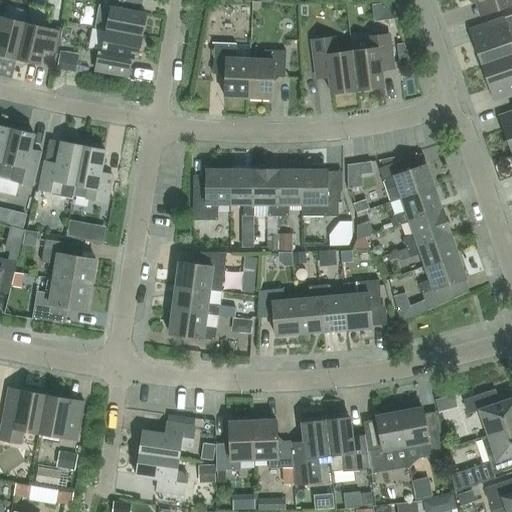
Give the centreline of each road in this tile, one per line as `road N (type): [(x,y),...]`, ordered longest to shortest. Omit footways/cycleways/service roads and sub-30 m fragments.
road 1 (residential): [(118,369),(293,381),(389,371),(511,340)]
road 2 (residential): [(155,125),(326,131),(451,105)]
road 3 (residential): [(118,369),(155,125)]
road 4 (residential): [(511,280),(451,105)]
road 5 (residential): [(0,91),(155,125)]
road 6 (residential): [(103,499),(118,369)]
road 7 (residential): [(155,125),(175,0)]
